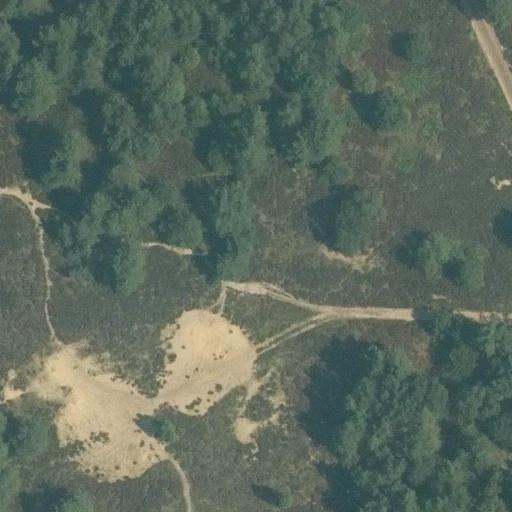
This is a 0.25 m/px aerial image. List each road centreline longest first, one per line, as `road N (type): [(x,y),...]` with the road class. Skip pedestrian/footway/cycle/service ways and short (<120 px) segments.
road 1 (track): [(139,415),(335,310)]
road 2 (track): [(309,305),(382,317),(511,319)]
